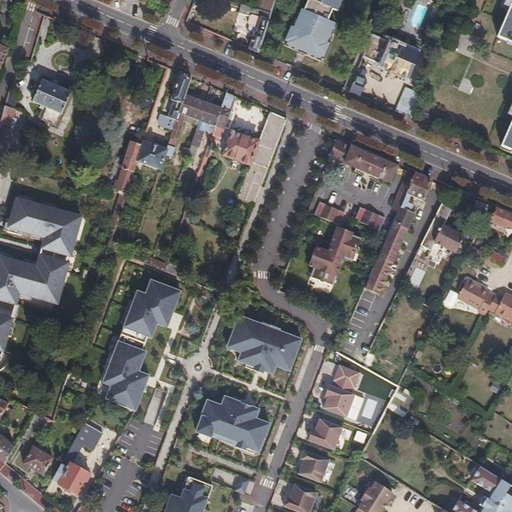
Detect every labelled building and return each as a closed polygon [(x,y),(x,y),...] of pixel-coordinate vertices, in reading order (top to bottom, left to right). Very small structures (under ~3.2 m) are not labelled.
[(308,0),(304,9),(299,7),(283,43),(324,60),(336,23),(328,20),(332,10),(339,12),(343,0),(308,0)] [(511,4),(499,37),(511,42),(511,4)] [(255,32),(249,49),(259,53),(271,12),(261,10),(261,14),(259,16),(254,14),(251,15),(249,22),(252,26),(251,29),(255,32)] [(372,34),(363,57),(380,64),(380,66),(410,79),(421,53),(391,40),(390,42),(372,34)] [(0,68),(1,69),(9,49),(0,45),(0,68)] [(359,68),(350,92),(360,96),(367,80),(365,79),(368,72),(359,68)] [(192,78),(182,74),(173,100),(175,101),(169,117),(178,120),(186,96),(192,78)] [(62,114),(71,93),(43,80),(41,86),(37,84),(33,91),(37,93),(33,102),(40,105),(39,108),(45,111),(41,120),(56,126),(61,114),(62,114)] [(237,97),(228,93),(222,109),(213,134),(213,135),(222,139),(227,127),(230,128),(235,113),(232,112),(237,97)] [(178,120),(174,130),(171,138),(177,140),(184,121),(186,115),(200,120),(205,103),(186,96),(178,120)] [(403,96),(396,111),(411,118),(417,102),(403,96)] [(12,104),(6,103),(0,125),(0,169),(10,130),(13,130),(16,118),(14,117),(15,109),(11,107),(12,104)] [(222,109),(205,103),(200,120),(211,124),(208,132),(213,134),(222,109)] [(238,199),(254,205),(271,160),(287,118),(271,112),(260,142),(233,133),(224,155),(251,165),(238,199)] [(198,125),(200,120),(186,115),(184,121),(198,125)] [(167,116),(164,127),(174,130),(178,120),(169,117),(167,116)] [(211,124),(200,120),(198,125),(197,128),(204,130),(208,132),(211,124)] [(511,121),(503,146),(511,150),(511,121)] [(187,156),(186,159),(193,160),(204,130),(197,128),(190,149),(187,156)] [(213,135),(209,146),(218,149),(222,139),(213,135)] [(171,138),(169,145),(175,147),(177,140),(171,138)] [(334,158),(344,163),(390,182),(398,167),(335,140),(330,154),(335,156),(334,158)] [(112,227),(115,228),(125,200),(137,161),(142,145),(131,142),(115,189),(123,192),(112,227)] [(142,145),(137,161),(161,169),(168,149),(144,142),(142,145)] [(415,173),(409,171),(396,200),(392,209),(398,212),(402,203),(415,173)] [(432,181),(415,173),(402,203),(398,212),(384,245),(365,289),(368,290),(379,295),(415,213),(411,211),(414,204),(408,202),(411,196),(424,200),(432,181)] [(57,210),(17,199),(11,220),(0,217),(0,225),(45,238),(37,267),(0,257),(0,350),(4,352),(13,320),(15,305),(19,294),(32,298),(33,294),(55,300),(61,279),(64,280),(69,264),(66,263),(68,256),(71,257),(75,243),(71,241),(77,220),(56,214),(57,210)] [(344,211),(319,200),(314,213),(339,224),(344,211)] [(492,206),(477,200),(471,214),(484,221),(492,206)] [(453,206),(443,201),(421,245),(431,250),(435,243),(456,253),(465,236),(444,225),(453,206)] [(385,218),(360,207),(355,219),(380,230),(385,218)] [(511,214),(496,208),(491,221),(506,228),(507,226),(511,228),(511,214)] [(343,229),(337,226),(326,250),(321,248),(319,252),(329,257),(331,252),(332,252),(343,229)] [(141,253),(139,260),(149,264),(152,257),(141,253)] [(502,263),(505,257),(498,254),(495,259),(502,263)] [(152,257),(149,264),(165,271),(168,263),(152,257)] [(168,263),(165,271),(176,275),(179,268),(168,263)] [(477,310),(485,315),(489,309),(496,296),(488,292),(489,291),(467,279),(457,298),(478,309),(477,310)] [(153,280),(147,294),(151,295),(156,281),(153,280)] [(126,409),(135,413),(146,385),(144,384),(147,375),(139,372),(147,352),(143,351),(149,336),(153,338),(158,323),(166,326),(169,317),(172,318),(182,291),(156,281),(151,295),(147,294),(139,291),(135,301),(126,324),(117,347),(108,370),(103,383),(111,386),(115,387),(109,402),(126,409)] [(295,290),(287,285),(283,292),(291,296),(295,290)] [(451,309),(458,295),(449,292),(443,306),(451,309)] [(503,298),(497,295),(496,296),(489,309),(511,321),(511,296),(506,293),(503,298)] [(122,323),(126,324),(135,301),(131,299),(122,323)] [(262,324),(240,316),(229,344),(243,349),(242,352),(238,361),(247,364),(264,371),(273,374),(276,365),(277,362),(291,367),(302,339),(280,331),(279,331),(278,332),(262,326),(262,324)] [(280,329),(262,322),(262,324),(262,326),(278,332),(279,331),(280,331),(280,329)] [(243,349),(229,344),(228,347),(242,352),(243,349)] [(113,346),(104,369),(108,370),(117,347),(113,346)] [(362,366),(370,370),(376,355),(369,351),(362,366)] [(291,367),(277,362),(276,365),(290,371),(291,367)] [(264,371),(247,364),(246,367),(263,374),(264,371)] [(115,387),(111,386),(106,401),(109,402),(115,387)] [(356,396),(330,386),(328,394),(330,394),(328,402),(325,409),(348,418),(356,396)] [(0,393),(0,399),(8,404),(11,399),(0,393)] [(255,450),(259,452),(270,424),(256,418),(259,409),(251,406),(242,403),(225,396),(222,405),(208,400),(201,417),(202,417),(196,432),(210,437),(211,435),(237,445),(237,446),(238,444),(255,450)] [(0,415),(1,417),(8,404),(0,399),(0,415)] [(389,402),(386,408),(403,418),(406,413),(389,402)] [(45,403),(39,414),(44,417),(53,421),(57,410),(45,403)] [(32,416),(18,441),(26,446),(44,417),(39,414),(35,412),(32,416)] [(88,417),(52,480),(79,495),(91,474),(73,464),(83,446),(93,451),(107,427),(88,417)] [(310,440),(336,450),(344,428),(321,419),(318,427),(315,434),(313,433),(310,440)] [(0,460),(4,464),(14,447),(0,435),(0,460)] [(236,447),(254,454),(255,450),(238,444),(237,446),(237,445),(236,447)] [(43,475),(53,458),(33,447),(24,464),(43,475)] [(330,460),(306,451),(303,459),(305,460),(300,474),(322,483),(330,460)] [(511,511),(511,486),(480,466),(471,480),(490,492),(487,497),(484,496),(478,504),(481,506),(477,511),(458,499),(450,511),(511,511)] [(202,511),(213,486),(190,476),(185,489),(181,497),(172,494),(165,511),(202,511)] [(240,476),(235,490),(243,493),(249,480),(240,476)] [(362,504),(358,511),(380,511),(391,495),(374,484),(369,492),(367,491),(360,503),(362,504)] [(310,511),(318,493),(296,485),(291,499),(288,498),(285,506),(301,511),(310,511)]
